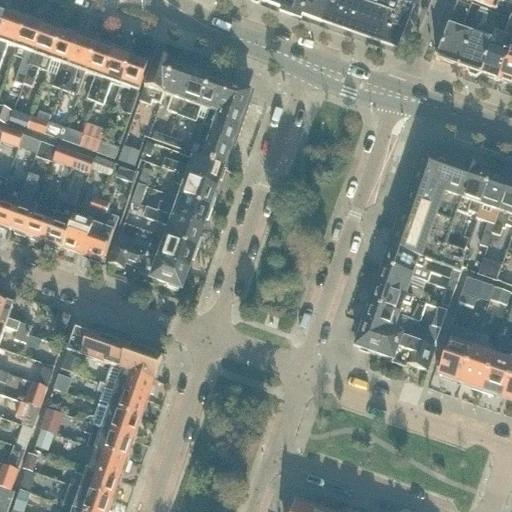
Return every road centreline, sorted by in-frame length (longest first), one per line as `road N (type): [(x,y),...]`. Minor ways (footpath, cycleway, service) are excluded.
road 1 (residential): [(303,61),(208,335)]
road 2 (residential): [(310,367),(405,97)]
road 3 (residential): [(208,335),(0,263)]
road 4 (residential): [(511,438),(310,367)]
road 5 (residential): [(208,335),(149,511)]
road 6 (residential): [(277,461),(432,511)]
road 7 (tertiary): [(303,61),(217,30),(164,0)]
